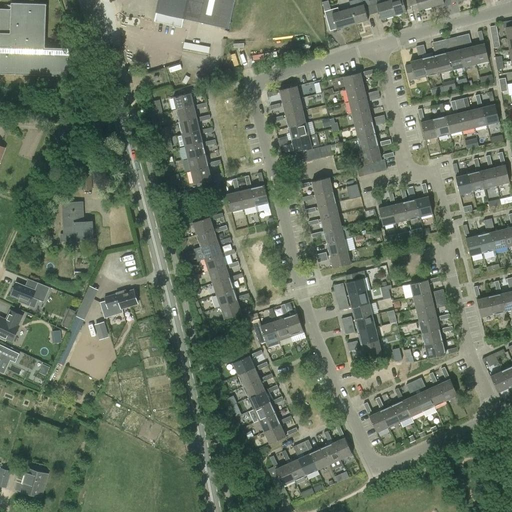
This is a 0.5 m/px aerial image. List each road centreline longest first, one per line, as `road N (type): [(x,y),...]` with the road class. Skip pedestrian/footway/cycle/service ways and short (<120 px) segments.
road 1 (residential): [(380,466),(308,321),(252,89),(261,77),(377,46)]
road 2 (secondary): [(213,511),(121,113)]
road 3 (residential): [(496,415),(469,350),(434,171),(408,177)]
road 4 (residential): [(0,270),(63,135),(121,113)]
road 5 (residential): [(377,46),(511,7)]
road 6 (residential): [(408,177),(377,46)]
road 7 (residential): [(380,466),(496,415)]
